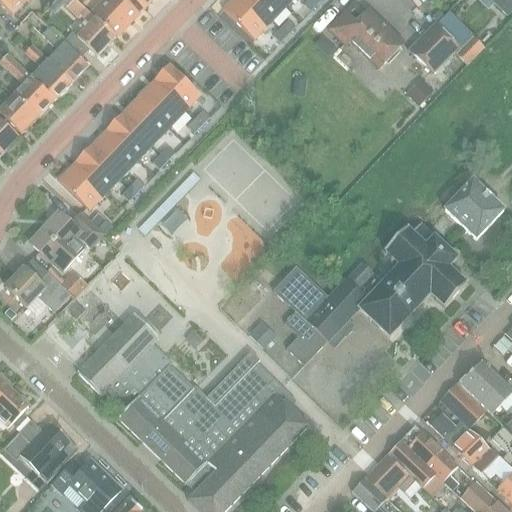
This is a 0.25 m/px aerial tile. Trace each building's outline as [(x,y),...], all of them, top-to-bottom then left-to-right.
[(29,0),(0,0),(0,6),(12,18),(29,0)] [(70,35),(63,42),(62,43),(64,44),(80,59),(88,51),(95,59),(115,39),(96,20),(75,0),(67,9),(78,21),(81,18),(89,26),(76,40),(70,35)] [(143,10),(131,0),(106,0),(93,14),(117,37),(143,10)] [(131,0),(143,10),(152,0),(131,0)] [(242,0),(233,0),(222,12),(254,42),(270,26),(242,0)] [(275,0),(242,0),(270,26),(285,9),(275,0)] [(275,0),(285,9),(294,0),(275,0)] [(312,0),(307,0),(302,6),(310,13),(318,5),(312,0)] [(511,0),(496,0),(497,1),(493,5),(506,17),(511,10),(511,0)] [(327,32),(345,48),(349,44),(378,72),(402,46),(368,14),(363,19),(351,7),(327,32)] [(407,53),(433,77),(461,49),(449,38),(463,23),(451,11),(435,25),(407,53)] [(287,21),(279,30),(287,37),(295,29),(287,21)] [(511,29),(502,37),(508,43),(511,39),(511,29)] [(57,51),(48,60),(47,62),(71,85),(87,67),(80,59),(64,44),(62,43),(63,42),(49,30),(42,36),(57,51)] [(279,30),(272,38),(279,45),(287,37),(279,30)] [(321,38),(314,46),(328,58),(335,51),(321,38)] [(455,56),(466,66),(484,48),(473,38),(455,56)] [(41,69),(31,79),(53,102),(71,85),(47,62),(48,60),(32,47),(24,55),(41,69)] [(24,87),(15,96),(37,119),(53,102),(31,79),(8,56),(1,64),(24,87)] [(482,58),(474,67),(481,73),(489,64),(482,58)] [(511,65),(507,60),(488,80),(511,101),(511,65)] [(168,67),(153,84),(184,114),(200,98),(168,67)] [(474,67),(466,75),(472,81),(481,73),(474,67)] [(511,101),(488,80),(470,99),(492,120),(500,128),(511,115),(511,101)] [(153,84),(137,100),(168,131),(184,114),(153,84)] [(424,86),(408,101),(417,110),(433,95),(424,86)] [(294,87),(293,96),(303,98),(304,88),(294,87)] [(444,97),(437,105),(474,139),(492,120),(470,99),(462,92),(451,104),(444,97)] [(37,119),(15,96),(12,99),(5,106),(0,101),(0,116),(21,136),(37,119)] [(137,100),(121,117),(153,147),(168,131),(137,100)] [(437,118),(426,131),(456,158),(474,139),(437,105),(430,112),(437,118)] [(202,112),(194,120),(201,128),(209,120),(202,112)] [(121,117),(105,133),(137,164),(153,147),(121,117)] [(194,120),(186,128),(194,136),(201,128),(194,120)] [(0,155),(1,157),(17,140),(0,123),(0,155)] [(426,131),(408,150),(438,178),(456,158),(426,131)] [(407,132),(399,141),(405,146),(413,138),(407,132)] [(105,133),(89,150),(121,180),(137,164),(105,133)] [(167,148),(159,156),(167,164),(175,156),(167,148)] [(89,150),(73,167),(105,197),(121,180),(89,150)] [(408,150),(390,170),(419,198),(438,178),(408,150)] [(159,156),(151,164),(159,172),(167,164),(159,156)] [(383,158),(375,167),(381,173),(389,164),(383,158)] [(73,167),(58,183),(89,213),(105,197),(73,167)] [(136,180),(128,188),(136,196),(144,188),(136,180)] [(445,212),(476,242),(504,213),(472,183),(445,212)] [(128,188),(121,196),(128,204),(136,196),(128,188)] [(52,264),(61,274),(86,247),(89,251),(103,237),(80,215),(70,225),(58,214),(29,245),(51,265),(52,264)] [(107,223),(99,232),(107,239),(114,231),(107,223)] [(381,286),(366,302),(359,312),(389,340),(411,317),(413,319),(417,316),(415,314),(430,297),(444,311),(466,287),(448,270),(457,261),(421,226),(411,236),(407,231),(385,253),(393,261),(377,277),(382,282),(379,284),(381,286)] [(359,312),(366,302),(356,293),(372,276),(361,265),(328,300),(295,269),(272,294),(295,315),(284,327),(297,340),(286,352),(304,369),(327,344),(334,350),(355,329),(348,324),(359,312)] [(5,289),(26,309),(37,298),(55,315),(71,298),(48,275),(39,284),(24,270),(5,289)] [(78,306),(70,314),(76,320),(84,312),(78,306)] [(9,311),(4,315),(12,322),(16,318),(9,311)] [(134,316),(77,375),(102,399),(105,397),(124,415),(117,421),(141,444),(160,463),(185,486),(195,496),(187,503),(196,511),(227,511),(308,429),(289,410),(295,404),(265,374),(256,366),(260,362),(251,354),(247,358),(206,400),(194,389),(192,391),(169,369),(173,366),(153,347),(159,340),(134,316)] [(261,323),(249,336),(264,350),(276,337),(261,323)] [(194,333),(186,341),(195,350),(203,341),(194,333)] [(494,348),(503,357),(511,348),(511,346),(504,338),(494,348)] [(488,414),(497,422),(511,406),(511,393),(482,365),(461,387),(489,413),(488,414)] [(0,400),(9,391),(0,382),(0,400)] [(480,423),(488,414),(489,413),(461,387),(460,388),(458,386),(440,404),(441,405),(451,414),(470,433),(480,423)] [(9,391),(0,400),(0,423),(7,429),(27,408),(9,391)] [(505,428),(511,435),(511,406),(497,422),(504,429),(505,428)] [(441,416),(429,429),(453,452),(472,470),(487,485),(505,467),(501,463),(490,452),(471,434),(470,433),(460,423),(455,429),(441,416)] [(19,435),(2,452),(16,465),(20,460),(46,485),(54,477),(78,452),(51,427),(44,434),(31,447),(19,435)] [(505,467),(509,471),(511,473),(511,435),(505,428),(504,429),(493,441),(508,456),(501,463),(505,467)] [(415,430),(401,444),(408,450),(428,471),(437,479),(443,484),(449,479),(457,470),(443,456),(422,436),(415,430)] [(401,444),(389,457),(402,470),(409,477),(424,492),(437,479),(428,471),(408,450),(401,444)] [(366,482),(352,496),(369,511),(377,511),(387,502),(386,501),(409,477),(402,470),(389,457),(374,473),(366,482)] [(77,511),(101,511),(120,493),(90,465),(83,473),(73,464),(51,487),(61,497),(69,489),(84,505),(77,511)] [(511,473),(509,471),(492,489),(511,508),(511,473)] [(475,485),(461,500),(473,511),(502,511),(480,490),(475,485)] [(121,511),(140,511),(131,503),(121,511)]
